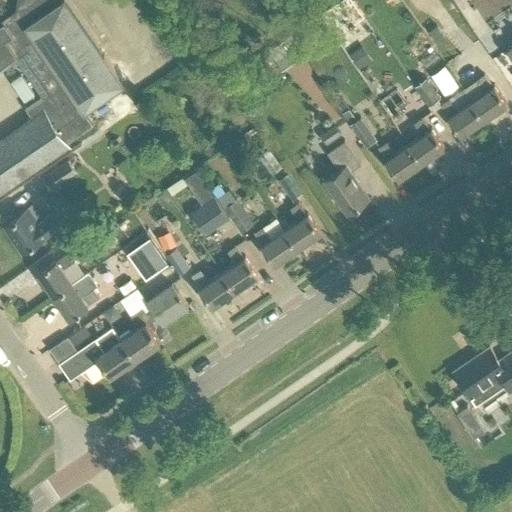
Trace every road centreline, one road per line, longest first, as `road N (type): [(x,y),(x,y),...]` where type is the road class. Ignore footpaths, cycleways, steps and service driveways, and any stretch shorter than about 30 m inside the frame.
road 1 (tertiary): [(93,459),(511,169)]
road 2 (residential): [(93,459),(0,333)]
